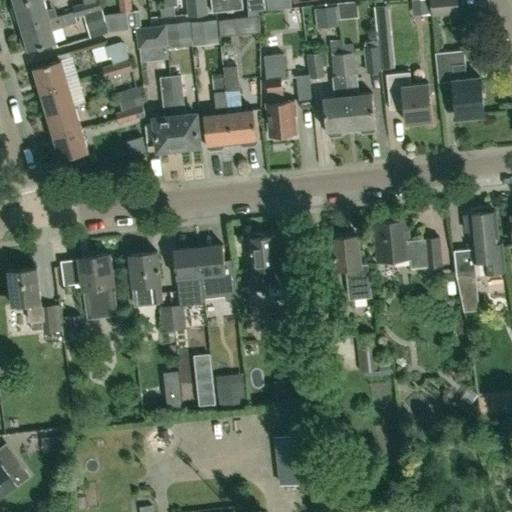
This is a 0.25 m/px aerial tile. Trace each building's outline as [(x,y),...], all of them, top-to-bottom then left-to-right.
[(20,25),(57,15),(54,7),(47,9),(44,0),(25,0),(14,3),(14,5),(12,5),(11,7),(14,17),(16,19),(18,18),(20,25)] [(84,14),(90,37),(109,33),(98,0),(91,0),(87,1),(90,12),(87,13),(84,14)] [(125,9),(132,8),(130,0),(118,0),(120,13),(126,12),(125,9)] [(178,4),(173,5),(174,15),(188,13),(188,15),(207,13),(205,0),(186,0),(187,0),(177,2),(178,4)] [(210,0),(212,12),(243,8),(241,0),(210,0)] [(457,0),(429,0),(431,17),(459,14),(457,0)] [(75,17),(84,14),(87,13),(90,12),(87,1),(72,6),(75,17)] [(162,16),(174,15),(173,5),(160,6),(162,16)] [(317,28),(338,26),(336,7),(315,9),(317,28)] [(125,9),(126,12),(128,28),(141,26),(139,10),(132,11),(132,8),(125,9)] [(57,15),(20,25),(23,34),(21,35),(20,37),(23,47),(25,48),(27,48),(27,49),(56,40),(53,30),(65,26),(62,14),(57,15)] [(189,22),(192,45),(219,43),(217,20),(190,22),(189,22)] [(167,48),(192,45),(189,22),(165,24),(167,48)] [(135,28),(137,48),(167,45),(164,25),(135,28)] [(378,40),(381,71),(382,71),(382,68),(394,67),(390,29),(377,30),(378,40)] [(342,43),(344,43),(343,39),(330,41),(332,51),(334,73),(336,95),(323,97),(327,130),(328,133),(330,135),(341,134),(343,131),(343,128),(351,127),(342,43)] [(366,73),(381,71),(378,40),(364,42),(364,47),(363,47),(366,73)] [(111,61),(128,56),(124,43),(121,41),(104,46),(107,58),(110,58),(111,61)] [(342,43),(351,127),(361,126),(361,129),(364,132),(374,130),(377,128),(376,125),(377,124),(373,91),(360,93),(358,71),(357,71),(355,49),(354,42),(344,43),(342,43)] [(465,63),(463,49),(450,51),(435,52),(439,82),(453,80),(456,117),(483,114),(480,77),(467,78),(465,63)] [(309,74),(309,79),(324,77),(321,51),(306,53),(309,74)] [(269,102),(266,102),(270,136),(273,135),(274,139),(284,138),(283,134),(296,133),(294,115),(297,115),(295,99),(283,100),(281,77),(285,77),(282,53),(264,55),(266,78),(269,102)] [(128,56),(111,61),(112,63),(101,67),(105,78),(132,70),(128,56)] [(40,90),(68,82),(62,59),(33,67),(40,90)] [(226,89),(231,140),(239,139),(240,142),(242,145),(254,143),(256,141),(253,109),(241,110),(236,65),(223,67),(224,73),(226,89)] [(411,84),(410,71),(386,73),(389,109),(404,108),(405,122),(431,120),(428,82),(411,84)] [(223,141),(231,140),(226,89),(224,73),(212,74),(216,113),(203,115),(206,146),(209,148),(221,147),(223,144),(223,141)] [(309,79),(309,74),(295,75),(298,100),(311,98),(309,79)] [(173,94),(172,90),(171,75),(158,76),(163,116),(153,117),(157,149),(160,149),(160,151),(170,150),(170,147),(179,146),(173,94)] [(47,113),(75,105),(68,82),(40,90),(47,113)] [(173,94),(179,146),(186,145),(187,148),(197,147),(196,144),(199,144),(196,113),(185,114),(182,93),(173,94)] [(53,136),(82,127),(75,105),(47,113),(53,136)] [(145,116),(143,105),(130,107),(133,119),(145,116)] [(118,123),(133,119),(130,107),(126,109),(115,112),(118,123)] [(82,127),(53,136),(60,159),(88,151),(82,127)] [(498,243),(495,211),(470,214),(464,215),(466,230),(471,230),(474,262),(484,261),(485,273),(504,271),(501,243),(498,243)] [(409,239),(407,219),(373,222),(377,260),(411,257),(412,267),(442,264),(439,236),(409,239)] [(252,267),(247,268),(249,291),(266,289),(266,296),(307,293),(305,271),(279,273),(275,234),(264,235),(261,232),(255,233),(252,236),(249,236),(252,267)] [(346,236),(345,232),(327,234),(329,252),(333,251),(336,270),(348,269),(351,295),(364,294),(361,267),(362,267),(358,234),(346,236)] [(197,247),(203,296),(205,296),(225,294),(226,300),(236,298),(233,268),(225,269),(223,244),(222,244),(197,247)] [(176,277),(187,276),(190,304),(206,302),(205,296),(203,296),(197,247),(173,249),(176,277)] [(162,302),(157,251),(128,254),(132,287),(148,285),(151,303),(162,302)] [(62,260),(64,285),(82,283),(83,289),(84,289),(87,313),(115,310),(112,285),(114,285),(110,253),(78,257),(78,258),(62,260)] [(41,301),(37,265),(7,268),(11,304),(15,304),(16,309),(27,307),(28,322),(41,320),(43,332),(50,332),(51,344),(63,343),(62,331),(63,331),(59,297),(51,297),(51,300),(41,301)] [(464,310),(478,309),(475,272),(456,273),(464,310)] [(171,305),(174,329),(176,346),(187,345),(185,328),(186,328),(183,304),(171,305)] [(174,329),(171,305),(159,307),(161,331),(174,329)] [(82,330),(80,314),(67,316),(69,332),(82,330)] [(360,371),(381,368),(380,361),(376,333),(360,334),(356,334),(360,371)] [(214,402),(211,378),(197,379),(200,404),(214,402)] [(279,485),(319,480),(314,431),(274,436),(279,485)] [(0,496),(17,483),(0,459),(0,496)] [(315,483),(290,487),(293,511),(301,511),(320,509),(315,483)]
